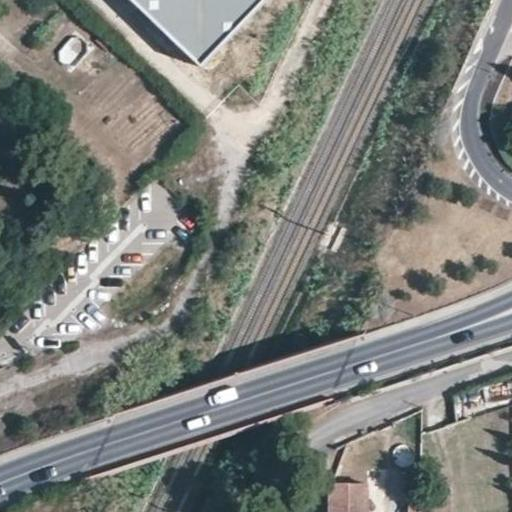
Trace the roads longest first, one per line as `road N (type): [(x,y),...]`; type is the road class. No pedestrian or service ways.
road 1 (primary): [(435,339),(0,483)]
road 2 (residential): [(511,191),(478,160),(465,113),(511,0)]
road 3 (track): [(103,0),(238,133)]
